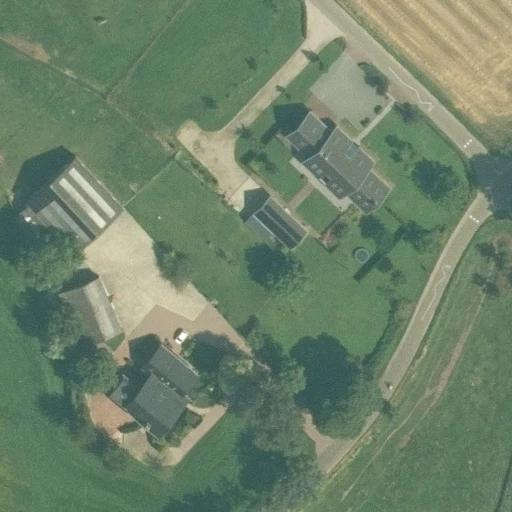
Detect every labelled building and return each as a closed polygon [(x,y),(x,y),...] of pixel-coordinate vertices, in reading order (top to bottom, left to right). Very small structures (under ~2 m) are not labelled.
[(300,161),(316,176),(318,174),(324,180),(322,181),(339,197),(344,192),(366,212),(390,186),(370,166),(375,160),(358,144),(355,148),(349,142),(352,138),(336,123),(331,129),(309,108),(284,134),(306,155),(300,161)] [(74,251),(124,207),(78,155),(29,198),(31,201),(17,214),(36,236),(50,223),(74,251)] [(270,193),(252,211),(276,235),(294,216),(270,193)] [(320,263),(337,221),(322,215),(305,257),(320,263)] [(407,219),(395,239),(372,226),(356,253),(397,276),(423,228),(407,219)] [(80,347),(122,329),(115,312),(72,330),(80,347)] [(172,399),(180,390),(156,371),(142,388),(122,371),(104,392),(125,410),(130,404),(158,428),(178,404),(172,399)]
